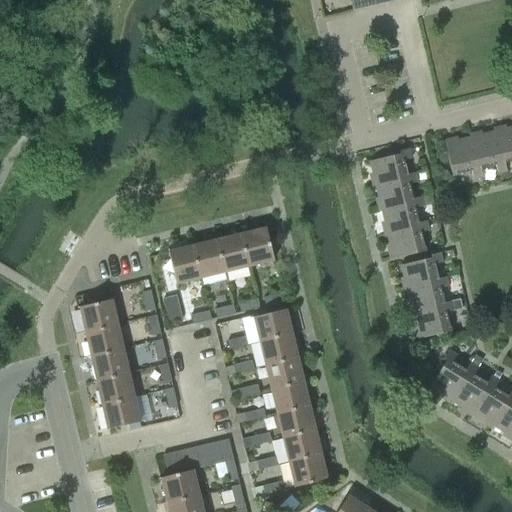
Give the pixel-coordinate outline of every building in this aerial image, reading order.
[(362,0),(350,0),(353,12),(365,9),(362,0)] [(375,0),(362,0),(365,9),(377,6),(375,0)] [(511,128),(497,133),(505,164),(511,162),(511,128)] [(497,174),(502,173),(507,172),(505,164),(497,133),(473,138),(481,170),(496,167),(497,174)] [(473,180),(478,179),(483,178),(481,170),(473,138),(444,145),(452,177),(471,172),(473,180)] [(375,184),(407,176),(403,161),(411,159),(409,150),(400,152),(401,156),(370,163),(375,184)] [(417,183),(416,179),(415,174),(407,176),(375,184),(380,208),(413,200),(409,185),(417,183)] [(423,208),(421,203),(420,198),(413,200),(380,208),(386,232),(419,224),(415,209),(423,208)] [(428,232),(427,227),(426,222),(419,224),(386,232),(393,261),(425,253),(421,234),(428,232)] [(242,235),(250,267),(275,261),(267,229),(242,235)] [(218,241),(226,273),(250,267),(242,235),(218,241)] [(194,246),(202,279),(226,273),(218,241),(194,246)] [(202,279),(194,246),(169,252),(177,285),(202,279)] [(401,267),(406,289),(438,281),(435,266),(442,264),(440,255),(431,257),(432,260),(401,267)] [(446,279),(438,281),(406,289),(412,312),(444,305),(440,290),(448,288),(446,279)] [(146,312),(155,310),(150,291),(141,293),(146,312)] [(105,294),(81,300),(83,307),(107,301),(105,294)] [(265,307),(284,303),(281,294),(263,298),(265,307)] [(85,332),(118,325),(112,300),(107,301),(83,307),(79,308),(85,332)] [(256,300),(238,304),(240,313),(258,308),(256,300)] [(459,301),(444,305),(412,312),(418,341),(451,333),(446,314),(461,310),(459,301)] [(233,305),(214,310),(216,319),(235,314),(233,305)] [(168,324),(182,320),(179,308),(165,312),(168,324)] [(260,343),(277,339),(293,335),(287,310),(254,318),(260,343)] [(192,325),(211,320),(209,311),(190,316),(192,325)] [(151,337),(160,335),(156,316),(147,318),(151,337)] [(91,357),(123,349),(118,325),(85,332),(91,357)] [(299,359),(293,335),(277,339),(260,343),(266,367),(299,359)] [(229,350),(248,346),(246,337),(227,341),(229,350)] [(157,361),(166,359),(162,340),(153,342),(157,361)] [(123,349),(91,357),(97,381),(129,373),(123,349)] [(430,388),(449,400),(466,372),(453,363),(457,356),(449,351),(444,359),(447,361),(430,388)] [(476,357),(471,365),(474,367),(477,369),(482,360),(476,357)] [(305,383),(299,359),(266,367),(272,391),(305,383)] [(235,374),(254,370),(252,361),(233,365),(235,374)] [(163,386),(172,383),(167,364),(158,366),(163,386)] [(471,365),(466,372),(449,400),(470,413),(487,384),(474,376),(478,370),(477,369),(474,367),(471,365)] [(496,372),(492,378),(496,380),(498,381),(501,376),(496,372)] [(102,405),(135,398),(129,373),(97,381),(102,405)] [(491,378),(487,384),(470,413),(491,426),(509,398),(495,389),(500,383),(498,381),(496,380),(492,378),(491,378)] [(311,407),(305,383),(272,391),(278,415),(311,407)] [(241,399),(260,394),(257,385),(238,390),(241,399)] [(168,409),(177,407),(173,388),(164,390),(168,409)] [(511,392),(509,398),(491,426),(511,438),(511,392)] [(135,398),(102,405),(108,430),(141,422),(135,398)] [(316,431),(311,407),(278,415),(284,439),(316,431)] [(246,422),(265,418),(263,409),(244,414),(246,422)] [(322,455),(316,431),(284,439),(290,463),(322,455)] [(252,447),(271,442),(269,433),(250,438),(250,439),(252,447)] [(250,439),(242,441),(244,449),(252,447),(250,439)] [(222,463),(224,463),(233,461),(234,461),(229,440),(217,442),(222,463)] [(207,445),(212,466),(222,463),(217,442),(207,445)] [(207,445),(196,448),(201,469),(212,466),(207,445)] [(186,450),(189,465),(191,471),(194,470),(201,469),(196,448),(186,450)] [(175,453),(180,474),(191,471),(189,465),(186,450),(175,453)] [(164,455),(169,477),(180,474),(175,453),(164,455)] [(328,480),(322,455),(290,463),(296,488),(328,480)] [(258,471),(277,466),(275,457),(256,462),(256,463),(258,471)] [(238,479),(233,461),(224,463),(229,482),(238,479)] [(256,463),(249,465),(251,473),(258,471),(256,463)] [(161,478),(167,503),(200,495),(194,470),(191,471),(180,474),(169,477),(161,478)] [(264,496),(283,491),(281,482),(262,486),(262,488),(264,496)] [(235,506),(244,504),(239,485),(230,487),(235,506)] [(262,488),(253,490),(255,498),(264,496),(262,488)] [(167,503),(169,511),(203,511),(200,495),(167,503)] [(369,511),(370,511),(349,497),(339,511),(328,511),(323,508),(320,511),(369,511)]
